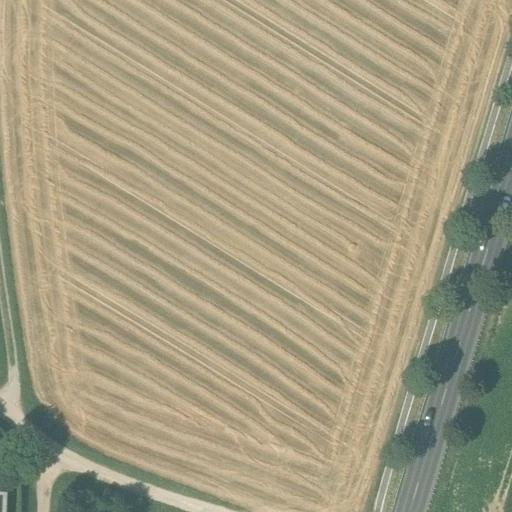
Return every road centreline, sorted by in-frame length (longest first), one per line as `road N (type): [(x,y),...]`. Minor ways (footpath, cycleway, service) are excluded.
road 1 (primary): [(409,511),(511,167)]
road 2 (track): [(0,404),(71,463),(199,511)]
road 3 (track): [(10,412),(14,378),(0,267)]
